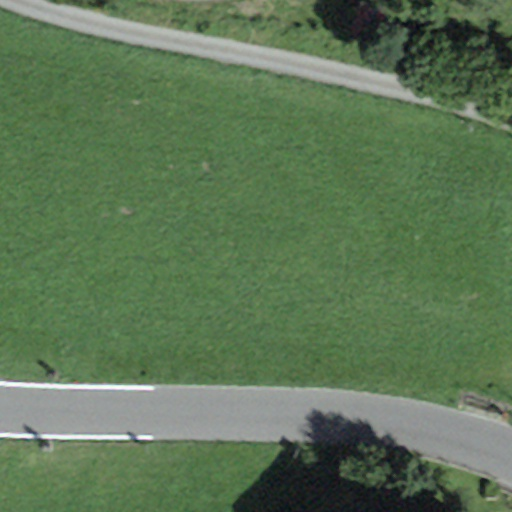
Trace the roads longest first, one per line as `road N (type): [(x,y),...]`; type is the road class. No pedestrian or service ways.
road 1 (tertiary): [(0,407),(326,412),(454,439),(511,469)]
road 2 (track): [(27,0),(511,108)]
